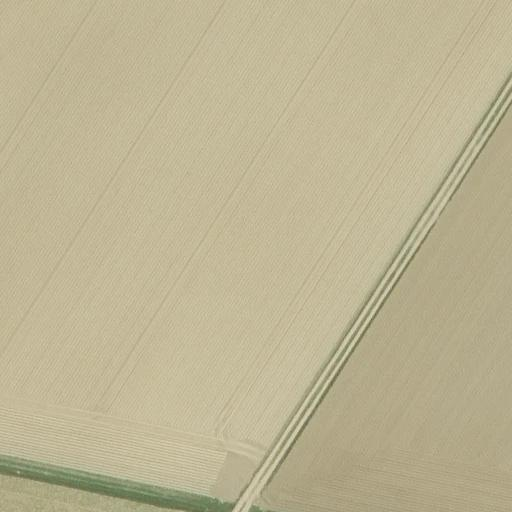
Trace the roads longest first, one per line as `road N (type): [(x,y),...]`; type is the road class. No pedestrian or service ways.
road 1 (track): [(511,86),(239,511)]
road 2 (track): [(0,468),(218,511)]
